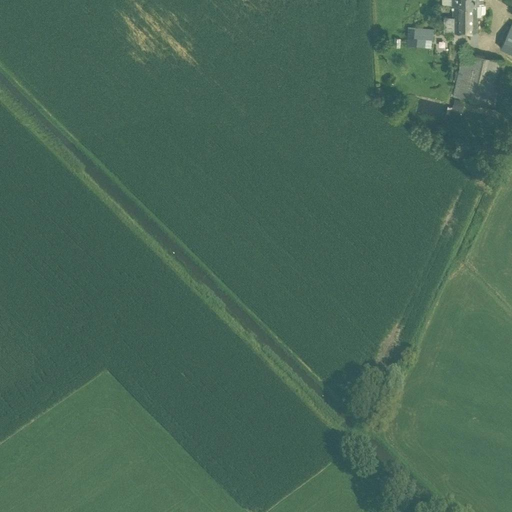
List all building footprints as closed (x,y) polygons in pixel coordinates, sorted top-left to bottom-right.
[(481,17),(481,5),(477,5),(451,5),(451,6),(451,17),(443,17),(443,31),(475,32),(476,17),(481,17)] [(511,55),(511,24),(510,24),(498,49),(511,55)] [(431,39),(433,29),(415,27),(415,31),(414,31),(413,37),(431,39)] [(492,106),(503,62),(462,52),(451,96),(492,106)] [(459,124),(464,101),(454,99),(452,107),(447,106),(444,118),(449,119),(448,122),(459,124)]
